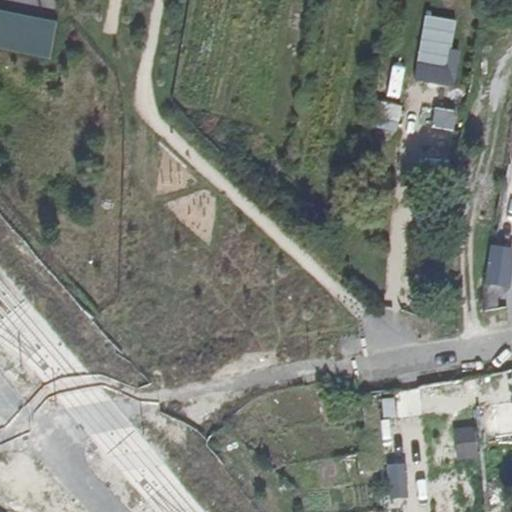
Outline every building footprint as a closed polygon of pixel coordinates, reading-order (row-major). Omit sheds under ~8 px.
[(448,83),(458,21),(425,16),(415,77),(448,83)] [(0,19),(0,57),(47,67),(55,32),(0,19)] [(384,104),(383,132),(400,133),(401,105),(384,104)] [(511,250),(492,246),(483,287),(507,292),(511,270),(511,250)] [(448,305),(437,306),(436,307),(435,321),(468,315),(467,307),(449,309),(448,305)] [(511,386),(511,380),(511,372),(487,376),(489,390),(511,386)] [(382,397),(382,417),(395,416),(395,397),(382,397)] [(455,458),(478,457),(476,425),(452,427),(455,458)] [(210,451),(197,437),(188,445),(201,459),(210,451)] [(387,463),(388,495),(407,495),(406,462),(387,463)]
